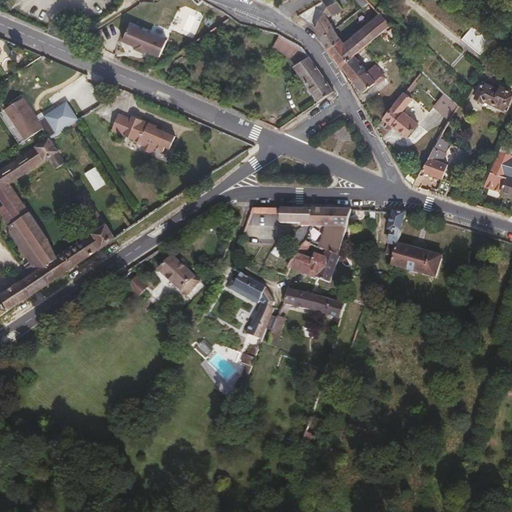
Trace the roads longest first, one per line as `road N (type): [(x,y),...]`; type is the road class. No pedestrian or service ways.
road 1 (secondary): [(0,23),(281,144)]
road 2 (tertiary): [(218,191),(0,338)]
road 3 (tertiary): [(218,191),(393,192)]
road 4 (secondary): [(393,192),(511,229)]
road 5 (secondary): [(281,144),(393,192)]
